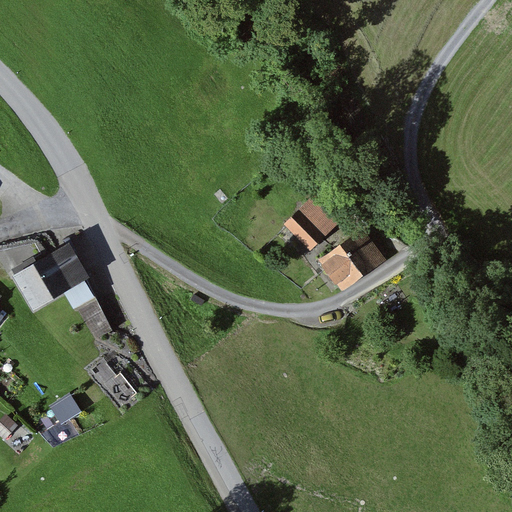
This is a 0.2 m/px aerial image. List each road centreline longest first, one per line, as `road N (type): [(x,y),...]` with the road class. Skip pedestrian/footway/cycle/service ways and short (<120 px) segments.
road 1 (unclassified): [(0,81),(67,161),(247,511)]
road 2 (track): [(430,238),(418,179),(418,117),(493,0)]
